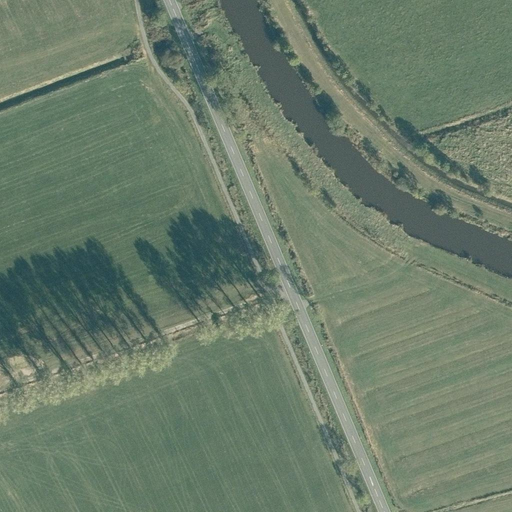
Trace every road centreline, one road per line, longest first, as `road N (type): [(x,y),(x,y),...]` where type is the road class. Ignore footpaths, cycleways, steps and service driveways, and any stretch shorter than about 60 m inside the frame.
road 1 (tertiary): [(385,511),(170,0)]
road 2 (track): [(0,396),(293,291)]
